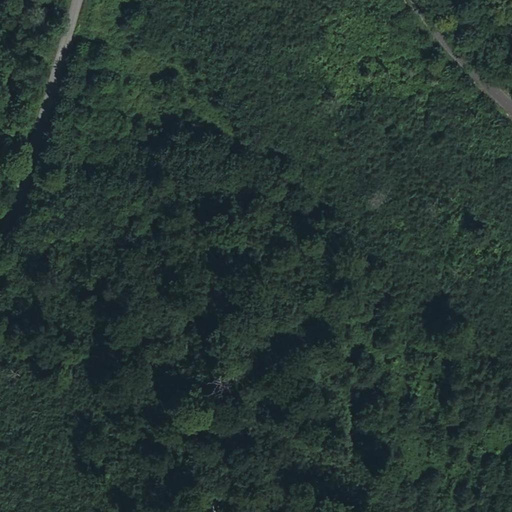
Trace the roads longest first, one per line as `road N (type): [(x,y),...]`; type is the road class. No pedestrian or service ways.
road 1 (track): [(511,367),(317,205),(115,163),(28,158)]
road 2 (tertiary): [(0,230),(78,0)]
road 3 (track): [(92,511),(0,401)]
road 4 (tertiary): [(511,104),(419,0)]
